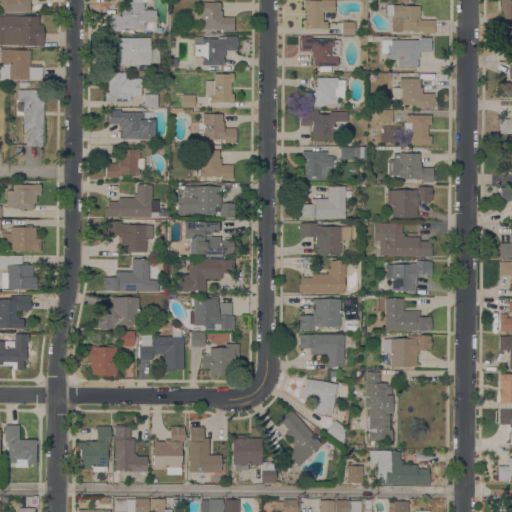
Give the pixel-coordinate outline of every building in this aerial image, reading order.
[(29,0),(29,11),(0,11),(0,0),(29,0)] [(333,0),(333,11),(322,11),(322,20),(326,20),(326,23),(327,23),(327,26),(326,26),(326,28),(320,28),(320,27),(307,27),(307,28),(302,28),(302,19),(305,19),(305,7),(303,7),(303,0),(333,0)] [(511,17),(504,17),(504,9),(501,9),(501,0),(511,0),(511,17)] [(155,30),(142,30),(142,31),(108,30),(108,15),(120,16),(121,9),(122,9),(122,3),(123,3),(123,1),(143,1),(142,9),(155,9),(155,30)] [(220,1),(220,3),(220,8),(219,8),(219,10),(222,10),(222,16),(234,16),(234,31),(222,31),(222,28),(199,28),(199,21),(193,21),(193,10),(199,10),(199,1),(220,1)] [(419,19),(434,19),(434,33),(420,32),(420,30),(401,30),(401,31),(390,31),(391,15),(385,15),(386,3),(392,4),(401,4),(401,5),(419,5),(419,19)] [(0,44),(0,16),(2,16),(2,14),(38,15),(38,25),(43,25),(42,46),(0,44)] [(354,21),(354,34),(353,34),(353,35),(341,35),(341,33),(341,21),(354,21)] [(511,39),(500,39),(500,26),(511,26),(511,39)] [(149,37),(149,46),(158,46),(158,62),(149,62),(149,64),(119,64),(119,54),(104,54),(104,34),(117,34),(117,37),(149,37)] [(237,35),(236,50),(224,49),(224,55),(222,55),(221,65),(201,64),(201,54),(204,54),(204,45),(201,45),(201,37),(217,38),(217,36),(224,36),(224,35),(237,35)] [(333,38),(333,39),(339,39),(339,56),(337,56),(337,65),(312,65),(313,57),(311,57),(311,50),(299,50),(299,36),(311,36),(311,38),(333,38)] [(418,39),(418,37),(431,37),(430,51),(418,51),(418,57),(416,57),(416,66),(396,66),(396,59),(386,59),(386,53),(380,52),(380,39),(418,39)] [(0,79),(0,49),(29,49),(29,66),(39,66),(39,58),(43,58),(43,79),(0,79)] [(511,95),(508,95),(508,94),(500,94),(500,82),(511,82),(511,78),(510,78),(510,63),(511,63),(511,95)] [(141,78),(141,95),(129,95),(129,102),(104,101),(104,92),(108,92),(108,71),(125,71),(125,78),(141,78)] [(232,73),(232,81),(230,81),(230,93),(232,93),(232,102),(209,102),(209,99),(207,99),(207,97),(208,97),(208,95),(205,95),(205,80),(213,80),(213,73),(232,73)] [(344,97),(336,97),(336,104),(322,104),(322,106),(301,106),(301,92),(314,92),(314,86),(316,86),(316,77),(336,77),(336,79),(344,79),(344,86),(344,97)] [(419,78),(419,86),(421,86),(421,93),(433,93),(433,97),(434,97),(434,102),(433,102),(433,106),(414,106),(414,104),(398,104),(398,98),(390,98),(390,86),(398,86),(398,77),(419,78)] [(43,89),(42,132),(41,145),(26,144),(26,133),(25,133),(25,132),(22,132),(23,100),(16,100),(17,89),(43,89)] [(157,94),(157,106),(142,106),(143,93),(157,94)] [(194,94),(194,106),(181,106),(181,94),(194,94)] [(140,139),(140,137),(121,138),(121,130),(119,130),(119,123),(108,123),(108,108),(120,108),(120,111),(151,111),(151,119),(153,119),(153,139),(140,139)] [(312,131),(311,131),(311,124),(299,124),(299,110),(317,110),(317,114),(328,113),(328,111),(346,111),(346,120),(333,120),(333,131),(332,131),(332,139),(312,139),(312,131)] [(391,110),(392,122),(378,122),(378,110),(391,110)] [(222,113),(221,121),(223,121),(222,127),(235,128),(235,142),(223,141),(223,139),(206,139),(201,139),(201,132),(197,132),(198,122),(201,122),(201,112),(222,113)] [(430,114),(430,123),(427,123),(427,135),(430,135),(430,144),(410,143),(410,133),(403,133),(403,121),(405,121),(405,114),(430,114)] [(511,132),(499,132),(499,118),(511,118),(511,117),(511,132)] [(365,146),(365,158),(340,158),(340,147),(365,146)] [(105,177),(105,163),(117,162),(117,148),(138,148),(138,157),(144,157),(144,168),(138,168),(138,174),(133,175),(133,173),(120,173),(120,174),(116,174),(116,177),(105,177)] [(218,149),(218,152),(219,152),(219,155),(218,155),(218,158),(220,158),(220,164),(232,164),(232,179),(220,178),(220,176),(198,176),(198,169),(191,169),(191,159),(198,159),(198,149),(218,149)] [(326,151),(326,155),(332,155),(332,167),(327,167),(327,181),(301,181),(301,171),(304,171),(304,160),(301,160),(301,150),(326,151)] [(398,153),(398,152),(402,152),(418,153),(418,160),(420,160),(420,167),(432,167),(432,171),(433,171),(433,177),(432,177),(432,181),(420,181),(420,178),(416,178),(416,180),(414,180),(414,178),(411,178),(411,180),(408,179),(408,178),(407,178),(407,180),(405,180),(405,178),(387,178),(388,159),(392,159),(393,153),(398,153)] [(511,173),(506,173),(506,170),(501,169),(502,155),(506,155),(506,152),(511,152),(511,173)] [(40,184),(40,194),(35,194),(35,202),(33,202),(33,209),(26,209),(26,208),(12,208),(12,207),(6,207),(6,190),(12,190),(12,183),(40,184)] [(151,199),(158,199),(158,215),(150,215),(150,216),(104,216),(104,206),(106,206),(107,197),(108,197),(108,201),(117,201),(117,197),(133,197),(133,193),(135,193),(136,183),(151,184),(151,199)] [(221,186),(221,202),(235,203),(235,216),(219,216),(219,213),(177,213),(177,203),(182,203),(182,185),(221,186)] [(344,218),(299,217),(299,203),(310,203),(310,198),(327,198),(327,185),(345,185),(344,218)] [(386,189),(416,189),(416,186),(431,186),(431,200),(418,200),(418,205),(416,205),(416,213),(420,213),(420,216),(390,216),(390,203),(386,203),(386,189)] [(511,203),(510,203),(510,200),(501,200),(501,186),(511,186),(511,218),(511,203)] [(152,238),(145,238),(145,251),(129,251),(129,253),(120,253),(120,235),(105,235),(105,220),(121,220),(121,224),(152,224),(152,238)] [(188,253),(188,242),(189,242),(189,238),(183,238),(183,221),(216,221),(216,234),(221,234),(221,239),(232,239),(232,253),(188,253)] [(373,222),(388,222),(388,221),(401,222),(401,232),(403,232),(403,236),(419,236),(419,240),(430,240),(430,247),(432,247),(432,255),(430,255),(430,256),(386,255),(378,254),(378,240),(373,240),(373,222)] [(315,222),(315,225),(350,226),(350,240),(340,239),(340,254),(323,253),(323,255),(315,255),(316,245),(314,245),(314,236),(299,236),(300,222),(315,222)] [(24,226),(24,224),(31,224),(31,226),(35,226),(35,238),(40,238),(40,251),(10,251),(11,242),(0,242),(0,232),(10,232),(10,226),(24,226)] [(511,252),(511,256),(498,256),(498,242),(509,242),(509,234),(511,234),(511,252)] [(0,256),(21,256),(22,262),(28,262),(28,264),(32,264),(32,276),(37,276),(37,287),(1,288),(1,271),(6,271),(6,268),(0,268),(0,256)] [(131,257),(148,258),(148,279),(157,279),(157,290),(116,290),(116,289),(103,289),(103,276),(114,276),(114,270),(131,270),(131,257)] [(233,259),(232,272),(221,271),(221,278),(205,278),(205,290),(178,290),(178,273),(187,274),(187,257),(233,259)] [(327,273),(327,267),(329,267),(329,259),(333,259),(333,258),(341,258),(341,260),(344,260),(344,276),(343,276),(343,292),(298,292),(298,283),(300,283),(300,273),(302,273),(302,276),(311,276),(311,272),(327,273)] [(411,263),(411,262),(415,262),(415,260),(431,260),(431,274),(415,274),(415,286),(414,286),(414,293),(407,293),(407,290),(390,290),(390,277),(386,277),(386,263),(411,263)] [(498,261),(511,261),(511,293),(511,278),(509,278),(509,275),(498,275),(498,261)] [(0,298),(13,298),(13,295),(29,295),(29,310),(15,310),(15,316),(18,316),(18,318),(22,318),(22,327),(0,327),(0,298)] [(192,296),(217,295),(217,302),(231,302),(231,314),(233,314),(233,317),(232,317),(232,328),(204,328),(204,324),(192,324),(192,323),(192,296)] [(126,326),(113,325),(105,328),(97,327),(97,312),(109,313),(109,307),(111,307),(112,296),(137,296),(137,310),(141,310),(141,323),(126,326)] [(336,326),(326,327),(321,327),(321,328),(313,329),(306,330),(298,328),(299,314),(307,314),(311,315),(311,309),(314,309),(314,301),(311,301),(311,298),(328,298),(339,298),(339,311),(344,311),(344,318),(345,318),(345,320),(344,320),(344,326),(336,326)] [(402,310),(419,310),(419,316),(430,316),(430,330),(384,329),(384,298),(402,298),(402,310)] [(511,300),(511,329),(510,329),(510,330),(498,330),(498,316),(511,316),(511,313),(510,313),(510,311),(508,311),(508,301),(511,301),(511,300)] [(184,332),(185,332),(185,338),(182,338),(182,368),(174,369),(174,370),(162,370),(162,362),(163,362),(163,352),(151,353),(151,358),(138,358),(138,339),(140,339),(140,334),(151,334),(151,336),(172,336),(171,324),(176,324),(184,330),(184,332)] [(133,345),(119,345),(118,331),(133,331),(133,345)] [(203,332),(203,346),(189,346),(189,332),(203,332)] [(342,333),(342,365),(326,365),(326,353),(309,353),(309,347),(298,347),(298,334),(342,333)] [(389,365),(389,352),(382,352),(382,338),(403,337),(403,335),(430,335),(430,348),(417,348),(417,355),(415,355),(415,362),(419,362),(419,365),(389,365)] [(510,335),(510,340),(511,340),(511,367),(508,367),(508,349),(498,349),(498,335),(510,335)] [(0,340),(15,340),(15,343),(23,343),(23,369),(13,368),(13,366),(11,366),(11,364),(0,364),(0,340)] [(238,343),(238,358),(232,358),(233,361),(225,361),(225,374),(219,376),(208,374),(208,367),(200,368),(200,354),(208,354),(208,347),(224,346),(224,343),(238,343)] [(115,375),(89,374),(89,344),(116,344),(115,375)] [(387,418),(388,418),(388,424),(387,424),(387,430),(391,430),(391,439),(367,438),(367,415),(368,415),(368,406),(363,406),(363,382),(364,382),(365,370),(378,370),(378,382),(385,382),(385,385),(390,385),(390,393),(385,393),(385,394),(391,394),(391,412),(387,412),(387,418)] [(511,402),(497,402),(498,389),(500,389),(500,386),(499,386),(499,372),(511,372),(511,402)] [(336,383),(331,414),(314,412),(316,401),(299,398),(301,386),(303,386),(304,378),(336,383)] [(319,443),(320,445),(315,449),(314,448),(308,453),(309,455),(297,466),(286,454),(293,448),(292,446),(295,443),(284,431),(286,429),(281,423),(279,425),(277,423),(285,416),(283,415),(290,409),(320,443),(319,443)] [(511,409),(511,441),(510,441),(510,427),(508,427),(508,423),(497,423),(497,409),(511,409)] [(325,431),(334,419),(344,427),(342,431),(343,432),(342,444),(325,431)] [(18,424),(18,439),(35,439),(35,463),(27,463),(27,466),(14,466),(14,462),(7,462),(7,441),(3,441),(4,424),(18,424)] [(144,478),(133,478),(133,482),(123,482),(123,477),(119,477),(119,471),(129,471),(129,469),(114,469),(114,424),(126,424),(126,426),(133,426),(133,428),(129,428),(129,437),(133,437),(133,453),(135,453),(135,455),(146,455),(146,471),(144,471),(144,478)] [(84,441),(84,440),(95,440),(95,425),(109,425),(109,442),(108,442),(108,448),(106,448),(106,471),(92,471),(92,466),(88,466),(88,469),(79,469),(79,449),(77,449),(77,441),(84,441)] [(183,426),(183,441),(181,441),(181,447),(180,447),(180,473),(165,473),(166,466),(152,466),(153,440),(163,440),(163,438),(169,438),(169,425),(183,426)] [(188,471),(188,425),(202,425),(202,437),(208,437),(207,454),(220,454),(220,471),(188,471)] [(319,431),(316,435),(311,431),(314,427),(319,431)] [(274,467),(274,482),(260,482),(260,463),(247,463),(247,469),(233,469),(233,463),(231,463),(232,434),(243,434),(243,436),(246,436),(246,437),(261,437),(261,461),(272,461),(272,467),(274,467)] [(511,447),(511,475),(509,475),(509,479),(496,479),(496,465),(507,465),(507,457),(511,457),(511,447)] [(376,462),(368,462),(368,450),(394,450),(394,451),(399,451),(399,460),(401,460),(401,464),(416,464),(416,468),(428,468),(428,474),(429,474),(429,482),(428,482),(428,485),(414,485),(414,483),(384,483),(384,480),(376,480),(376,476),(376,462)] [(361,465),(361,482),(345,482),(346,464),(361,465)] [(147,497),(147,511),(134,511),(134,497),(147,497)] [(164,498),(163,511),(149,511),(149,498),(164,498)] [(222,498),(222,511),(199,511),(200,499),(208,499),(208,498),(222,498)] [(238,499),(238,511),(223,511),(223,498),(238,499)] [(296,498),(296,511),(273,511),(273,501),(282,501),(282,498),(296,498)] [(125,499),(125,511),(113,511),(113,499),(125,499)] [(318,511),(318,499),(333,499),(333,511),(318,511)] [(360,500),(360,511),(333,511),(333,499),(360,500)] [(407,511),(392,511),(392,500),(407,500),(407,511)]
